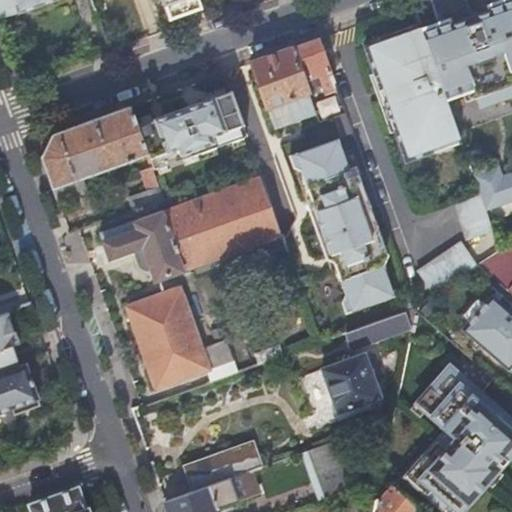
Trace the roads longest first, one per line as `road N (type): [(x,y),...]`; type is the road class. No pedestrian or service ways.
road 1 (residential): [(338,0),(0,122)]
road 2 (residential): [(0,134),(118,457)]
road 3 (unknown): [(221,42),(325,323)]
road 4 (residential): [(0,500),(118,457)]
